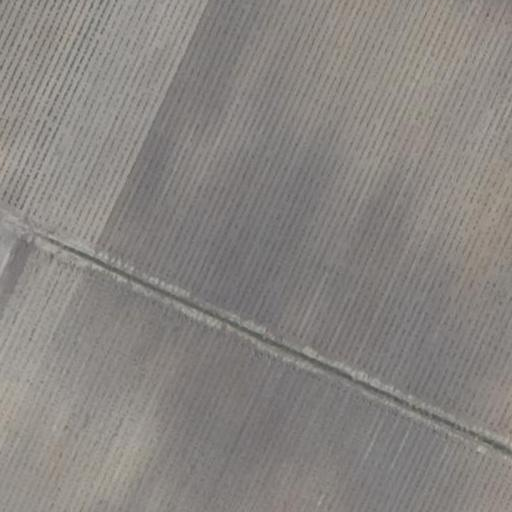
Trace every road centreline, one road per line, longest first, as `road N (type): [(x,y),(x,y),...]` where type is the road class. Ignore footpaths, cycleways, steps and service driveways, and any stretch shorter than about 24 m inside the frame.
road 1 (track): [(105,0),(11,206),(511,440)]
road 2 (track): [(380,379),(511,101)]
